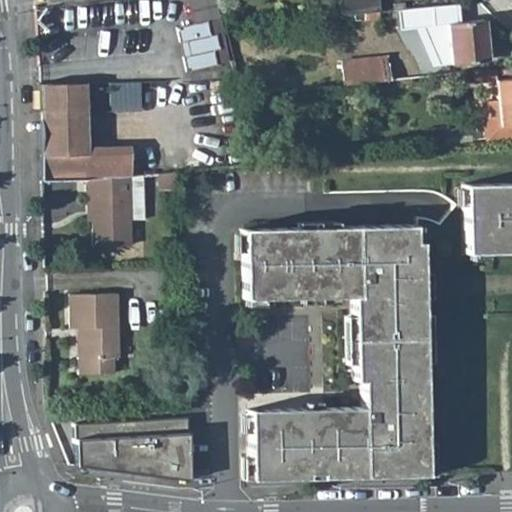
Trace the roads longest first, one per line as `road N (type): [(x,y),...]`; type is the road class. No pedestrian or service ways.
road 1 (tertiary): [(198,511),(56,496)]
road 2 (secondary): [(42,483),(3,365)]
